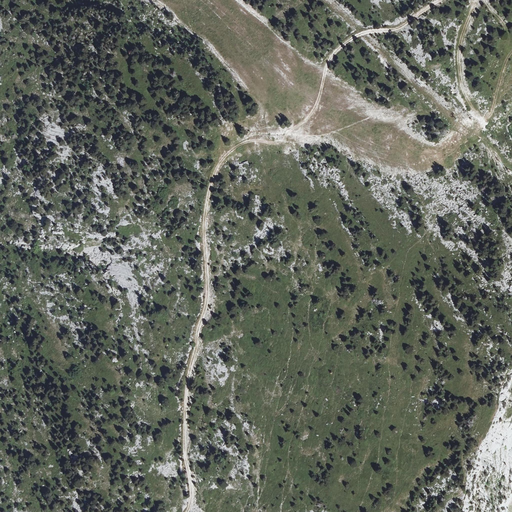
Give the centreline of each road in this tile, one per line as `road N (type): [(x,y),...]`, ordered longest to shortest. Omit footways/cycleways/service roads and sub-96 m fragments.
road 1 (track): [(187,511),(193,489),(184,447),(186,390),(218,162),(246,138),(294,129),(308,117),(329,58),(347,39),(394,29),(439,0)]
road 2 (track): [(150,0),(216,57),(275,135)]
